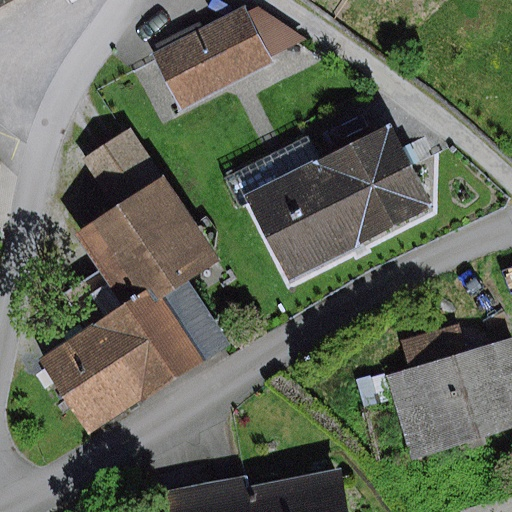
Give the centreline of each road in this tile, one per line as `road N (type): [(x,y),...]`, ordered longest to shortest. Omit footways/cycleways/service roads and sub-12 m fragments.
road 1 (residential): [(2,511),(392,280),(511,231)]
road 2 (residential): [(0,373),(42,147),(71,75),(127,0)]
